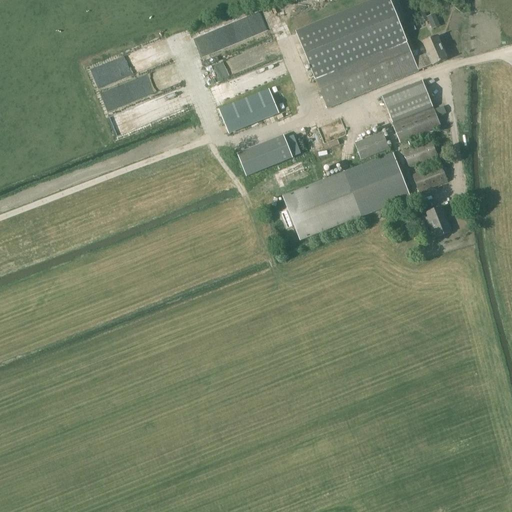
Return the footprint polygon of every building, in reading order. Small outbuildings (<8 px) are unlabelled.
[(388,0),(373,0),(296,31),(312,72),(315,79),(406,43),(403,35),(388,0)] [(432,28),(441,24),(436,12),(427,15),(432,28)] [(406,43),(315,79),(327,108),(418,72),(417,71),(433,64),(434,65),(446,60),(437,37),(424,42),(428,53),(413,60),(406,43)] [(281,60),(211,86),(216,101),(287,76),(281,60)] [(400,143),(441,127),(423,81),(382,97),(400,143)] [(268,105),(267,101),(272,99),(269,90),(263,92),(219,110),(228,133),(272,115),(279,112),(275,102),(268,105)] [(438,118),(443,116),(439,108),(435,110),(438,118)] [(360,159),(389,148),(383,132),(354,143),(360,159)] [(284,136),(237,154),(247,178),(293,160),(284,136)] [(409,168),(438,156),(432,141),(403,153),(409,168)] [(283,198),(288,212),(282,214),(288,230),(294,227),(300,242),(361,217),(411,198),(393,154),(344,174),(283,198)] [(419,193),(448,182),(441,165),(413,176),(419,193)] [(451,233),(441,209),(427,214),(429,219),(426,220),(431,232),(434,231),(437,238),(451,233)]
